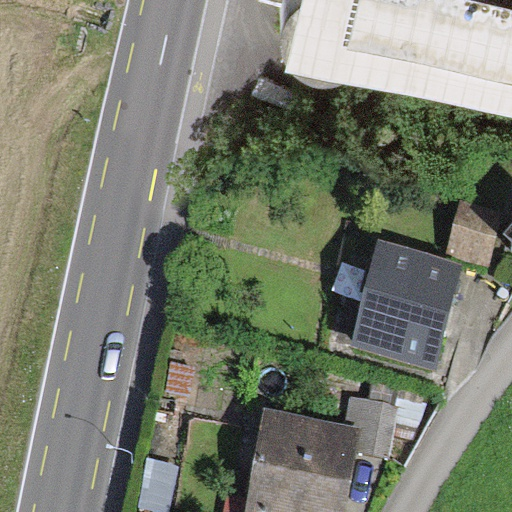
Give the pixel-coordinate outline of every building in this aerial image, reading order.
[(511,0),(278,0),(278,4),(511,59),(511,0)] [(496,221),(457,209),(443,254),(482,266),(496,221)] [(511,233),(501,246),(511,255),(511,233)] [(444,268),(375,251),(350,355),(418,372),(444,268)] [(338,511),(352,436),(268,421),(251,511),(338,511)]
